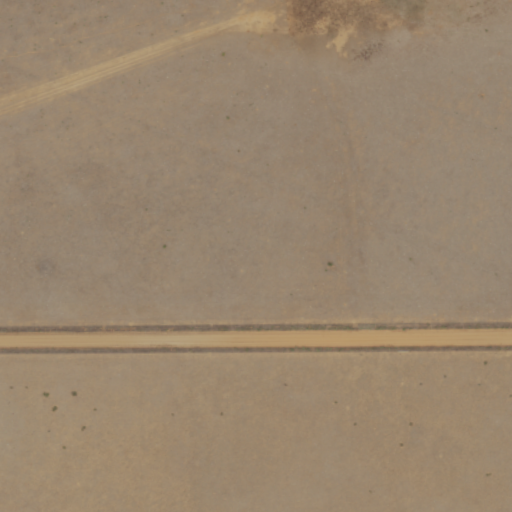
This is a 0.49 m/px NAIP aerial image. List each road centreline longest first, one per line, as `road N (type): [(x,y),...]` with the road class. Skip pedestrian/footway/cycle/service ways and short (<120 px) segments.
road 1 (residential): [(0,335),(511,332)]
road 2 (track): [(0,102),(236,26)]
road 3 (track): [(191,38),(0,110)]
